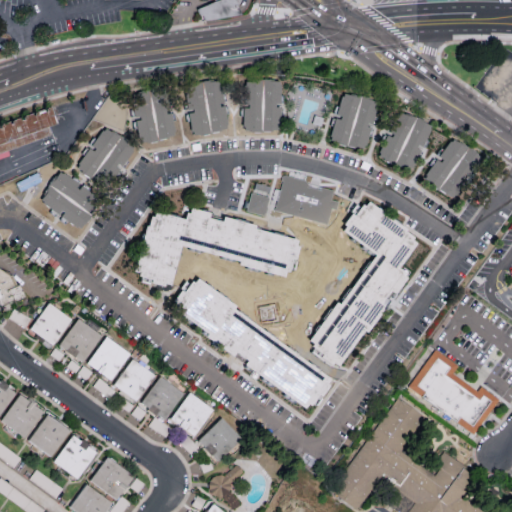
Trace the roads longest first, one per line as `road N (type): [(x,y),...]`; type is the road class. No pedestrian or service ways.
road 1 (residential): [(160,465),(0,346)]
road 2 (primary): [(499,136),(349,28)]
road 3 (secondary): [(238,40),(91,61)]
